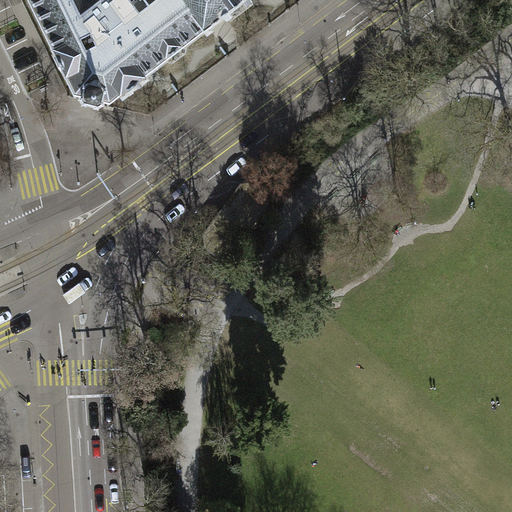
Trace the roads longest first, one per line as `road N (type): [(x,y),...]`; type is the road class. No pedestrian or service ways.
road 1 (secondary): [(403,0),(57,249)]
road 2 (secondary): [(57,249),(79,511)]
road 3 (residential): [(57,249),(0,71)]
